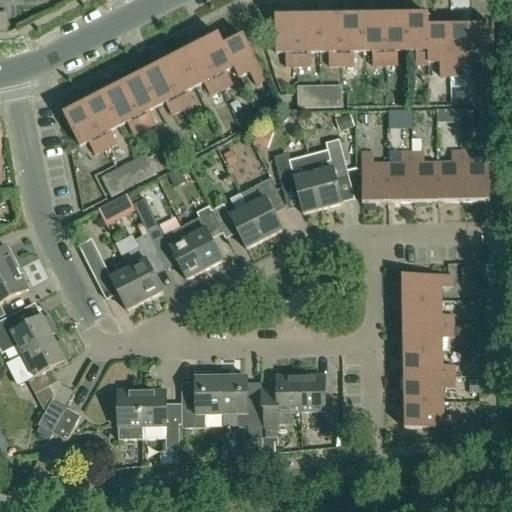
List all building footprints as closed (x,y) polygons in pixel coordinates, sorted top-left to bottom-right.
[(384,17),(363,18),(363,54),(372,54),(373,68),(385,68),(384,17)] [(397,53),(407,53),(406,17),(384,17),(385,68),(397,68),(397,53)] [(416,67),(429,67),(429,64),(428,28),(428,17),(406,17),(407,53),(416,53),(416,67)] [(286,69),(298,69),(297,18),(275,19),(276,55),(286,55),(286,69)] [(319,18),(297,18),(298,69),(311,69),(311,55),(320,55),(319,18)] [(329,69),(342,69),(341,18),(319,18),(320,55),(329,54),(329,69)] [(354,54),(363,54),(363,18),(341,18),(342,69),(354,68),(354,54)] [(450,28),(428,28),(429,64),(440,64),(440,79),(451,78),(450,28)] [(461,64),(472,64),(472,28),(450,28),(451,78),(461,78),(461,64)] [(472,28),(472,64),(483,64),(483,78),(494,78),(494,28),(472,28)] [(240,79),(223,47),(218,37),(199,47),(222,92),(232,86),(225,74),(233,70),(238,80),(240,79)] [(243,37),(223,47),(240,79),(249,74),(256,87),(266,82),(243,37)] [(210,98),(222,92),(199,47),(179,57),(196,89),(203,85),(210,98)] [(187,93),(196,89),(179,57),(160,67),(183,112),(194,106),(187,93)] [(171,118),(183,112),(160,67),(141,77),(157,109),(165,105),(171,118)] [(149,113),(157,109),(141,77),(121,87),(145,132),(155,126),(149,113)] [(133,138),(145,132),(121,87),(102,97),(119,129),(126,125),(133,138)] [(297,110),(342,110),(342,88),(297,88),(297,110)] [(110,133),(119,129),(102,97),(83,106),(106,152),(117,146),(110,133)] [(95,157),(106,152),(83,106),(63,116),(80,149),(88,145),(95,157)] [(460,113),(449,114),(449,126),(460,125),(460,113)] [(309,158),(323,211),(342,206),(334,177),(348,173),(339,142),(326,145),(328,153),(309,158)] [(438,165),(439,205),(464,204),(463,153),(452,153),(452,165),(438,165)] [(463,153),(464,204),(490,204),(489,165),(474,165),(474,153),(463,153)] [(387,166),(388,206),(413,205),(412,154),(401,154),(401,166),(387,166)] [(412,154),(413,205),(439,205),(438,165),(424,166),(424,154),(412,154)] [(388,206),(387,166),(374,166),(373,155),(361,155),(362,206),(388,206)] [(110,199),(155,176),(145,156),(100,180),(110,199)] [(323,211),(309,158),(290,163),(288,156),(274,159),(283,190),(296,187),(303,217),(323,211)] [(241,197),(241,198),(264,242),(282,233),(265,200),(277,194),(271,181),(241,197)] [(264,242),(241,198),(232,203),(238,214),(229,218),(247,251),(264,242)] [(114,226),(144,216),(140,202),(109,212),(114,226)] [(224,207),(212,213),(216,221),(228,215),(224,207)] [(199,220),(182,229),(205,273),(222,264),(208,236),(220,230),(216,221),(212,213),(209,209),(197,215),(199,220)] [(155,221),(143,227),(148,236),(159,230),(155,221)] [(187,282),(205,273),(182,229),(165,238),(160,229),(148,236),(161,261),(173,255),(187,282)] [(139,250),(122,260),(128,271),(145,304),(163,295),(149,267),(161,261),(148,236),(135,242),(139,250)] [(109,276),(94,245),(80,252),(96,282),(109,276)] [(0,278),(17,270),(6,248),(0,251),(0,278)] [(17,270),(0,278),(0,319),(5,317),(0,307),(0,305),(28,291),(17,270)] [(109,276),(108,276),(127,313),(145,304),(128,271),(110,280),(109,276)] [(402,304),(441,303),(441,290),(453,289),(453,277),(402,278),(402,304)] [(441,303),(402,304),(402,329),(454,328),(453,317),(442,317),(441,303)] [(17,348),(22,357),(53,341),(51,337),(56,335),(48,317),(42,320),(41,318),(22,328),(16,315),(0,322),(0,353),(1,356),(17,348)] [(454,328),(402,329),(403,355),(442,354),(442,340),(454,340),(454,328)] [(55,346),(53,341),(22,357),(11,363),(12,364),(23,385),(27,383),(34,396),(48,389),(42,376),(65,365),(64,363),(69,360),(60,343),(55,346)] [(442,354),(403,355),(403,380),(454,379),(454,368),(443,368),(442,354)] [(182,405),(182,431),(205,431),(205,418),(222,418),(221,380),(213,380),(213,374),(195,374),(196,405),(182,405)] [(301,379),(301,415),(325,414),(325,439),(338,438),(338,411),(325,411),(325,378),(301,379)] [(292,415),(301,415),(301,379),(277,379),(277,392),(264,392),(265,440),(278,440),(278,427),(292,427),(292,415)] [(454,379),(403,380),(404,405),(443,405),(443,390),(455,390),(454,379)] [(247,380),(221,380),(222,418),(239,418),(239,430),(262,430),(262,404),(248,404),(247,380)] [(143,442),(142,393),(118,394),(119,442),(143,442)] [(166,393),(142,393),(143,442),(166,441),(166,453),(179,453),(179,425),(166,425),(166,393)] [(40,427),(53,434),(66,409),(53,402),(40,427)] [(443,405),(404,405),(404,431),(455,430),(455,418),(443,418),(443,405)] [(66,409),(53,434),(68,442),(81,417),(66,409)]
